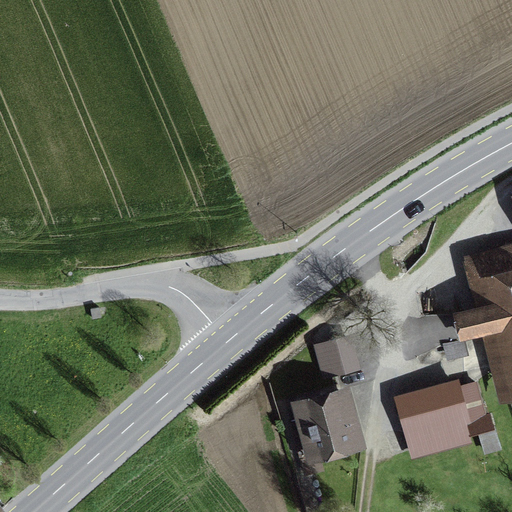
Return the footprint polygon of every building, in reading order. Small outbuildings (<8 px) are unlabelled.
[(511,244),(466,255),(477,302),(449,308),(455,336),(487,329),(502,399),(511,396),(511,244)] [(346,335),(316,343),(325,376),(355,368),(346,335)] [(471,379),(401,397),(414,444),(483,426),(471,379)] [(342,387),(287,401),(301,456),(356,441),(342,387)] [(9,511),(0,499),(0,511),(9,511)]
